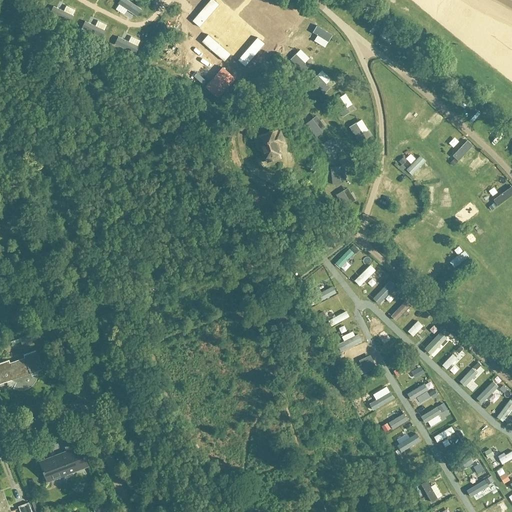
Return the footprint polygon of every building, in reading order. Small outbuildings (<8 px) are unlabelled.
[(194,0),(210,18),(221,8),(213,0),(194,0)] [(67,19),(79,24),(82,16),(76,14),(79,7),(73,5),(67,19)] [(341,18),(348,11),(343,6),(336,13),(341,18)] [(199,45),(219,61),(229,48),(250,65),(265,48),(245,31),(248,26),(229,10),(199,45)] [(87,32),(94,15),(89,13),(82,29),(87,32)] [(275,23),(281,28),(287,21),(280,16),(275,23)] [(180,17),(173,24),(188,39),(195,32),(180,17)] [(105,18),(97,39),(103,42),(112,21),(105,18)] [(382,57),(397,39),(391,33),(375,51),(382,57)] [(401,54),(405,50),(398,42),(393,46),(401,54)] [(406,53),(398,62),(404,67),(412,58),(406,53)] [(166,64),(193,77),(197,68),(170,56),(166,64)] [(218,99),(235,79),(222,68),(205,88),(218,99)] [(414,124),(428,109),(423,104),(409,119),(414,124)] [(393,105),(384,106),(386,122),(395,121),(393,105)] [(427,137),(442,120),(437,115),(421,132),(427,137)] [(448,127),(439,140),(446,145),(455,132),(448,127)] [(279,154),(276,145),(283,143),(279,131),(277,132),(276,130),(254,138),(258,151),(262,149),(265,159),(279,154)] [(451,158),(458,164),(472,148),(465,142),(451,158)] [(402,169),(412,159),(407,154),(397,163),(402,169)] [(405,173),(413,179),(424,162),(417,157),(405,173)] [(485,160),(472,174),(477,179),(490,165),(485,160)] [(418,189),(440,188),(439,181),(417,182),(418,189)] [(498,205),(511,197),(511,192),(511,191),(495,200),(498,205)] [(431,211),(448,211),(448,203),(431,203),(431,211)] [(359,250),(353,245),(350,249),(355,254),(359,250)] [(458,249),(452,253),(456,258),(461,254),(458,249)] [(349,275),(368,260),(361,251),(342,266),(349,275)] [(451,269),(467,261),(464,255),(447,263),(451,269)] [(482,288),(492,279),(479,265),(469,274),(482,288)] [(430,282),(435,287),(444,277),(439,272),(430,282)] [(326,281),(319,287),(322,291),(329,286),(326,281)] [(378,295),(382,300),(397,286),(392,282),(378,295)] [(315,293),(311,287),(306,290),(310,296),(315,293)] [(316,301),(322,315),(329,312),(326,305),(338,299),(335,293),(316,301)] [(396,313),(406,302),(401,297),(390,307),(396,313)] [(448,305),(446,311),(456,314),(458,308),(448,305)] [(408,327),(423,315),(417,308),(402,320),(408,327)] [(344,310),(327,319),(330,326),(348,317),(344,310)] [(433,321),(430,318),(416,331),(422,338),(435,326),(431,322),(433,321)] [(439,353),(445,348),(441,343),(447,338),(442,333),(430,343),(439,353)] [(37,344),(32,334),(11,342),(12,345),(20,342),(23,349),(37,344)] [(331,337),(334,343),(339,340),(336,334),(331,337)] [(358,338),(352,341),(354,346),(360,344),(358,338)] [(345,362),(367,351),(363,344),(342,356),(345,362)] [(8,360),(0,363),(0,384),(11,380),(15,383),(13,388),(15,389),(18,389),(20,390),(23,389),(26,389),(28,388),(31,386),(33,384),(34,382),(36,380),(37,377),(37,374),(37,372),(41,370),(35,351),(23,355),(24,358),(25,361),(10,366),(9,363),(8,360)] [(469,355),(456,369),(461,374),(474,360),(469,355)] [(371,363),(357,370),(359,375),(373,368),(371,363)] [(419,368),(414,371),(417,377),(422,374),(419,368)] [(382,381),(374,385),(377,390),(385,386),(382,381)] [(369,407),(390,395),(387,388),(365,400),(369,407)] [(435,390),(430,393),(434,399),(438,396),(435,390)] [(444,403),(438,406),(441,411),(447,408),(444,403)] [(396,408),(378,414),(380,420),(398,413),(396,408)] [(403,422),(389,429),(392,435),(406,428),(403,422)] [(387,424),(382,427),(384,432),(390,430),(387,424)] [(67,453),(54,458),(50,459),(50,458),(39,463),(46,481),(68,473),(68,474),(70,473),(69,472),(88,465),(80,446),(77,447),(71,431),(60,436),(67,453)] [(489,449),(484,452),(488,459),(493,456),(489,449)] [(466,480),(473,476),(461,459),(454,463),(466,480)] [(411,477),(421,464),(416,460),(406,473),(411,477)] [(446,468),(439,473),(450,489),(457,485),(446,468)] [(504,475),(499,477),(503,483),(507,481),(504,475)] [(434,480),(427,483),(435,499),(442,495),(434,480)] [(71,483),(70,492),(78,493),(79,485),(71,483)] [(418,488),(413,491),(417,497),(421,494),(418,488)] [(8,511),(1,492),(0,492),(0,511),(8,511)] [(96,511),(106,508),(101,494),(89,499),(94,511),(96,511)] [(31,511),(28,503),(18,507),(19,511),(31,511)]
